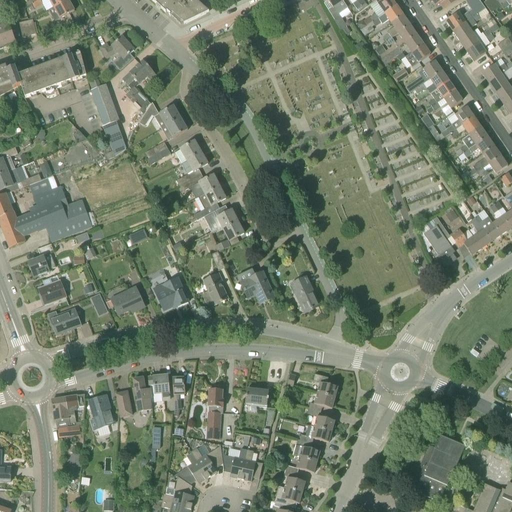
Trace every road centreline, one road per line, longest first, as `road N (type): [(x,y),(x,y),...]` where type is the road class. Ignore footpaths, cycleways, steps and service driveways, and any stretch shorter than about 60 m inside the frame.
road 1 (tertiary): [(337,354),(305,335),(238,323),(162,329),(39,360)]
road 2 (tertiary): [(50,382),(176,353),(337,354)]
road 3 (residential): [(306,232),(279,241),(254,229),(230,159),(187,101),(192,62)]
road 4 (residential): [(306,232),(249,115),(192,62)]
road 5 (residential): [(511,146),(408,0)]
road 6 (residential): [(0,61),(106,22),(129,4)]
road 7 (residential): [(409,352),(437,311),(511,260)]
road 8 (residential): [(335,511),(393,386)]
road 9 (residential): [(337,354),(337,306),(306,232)]
